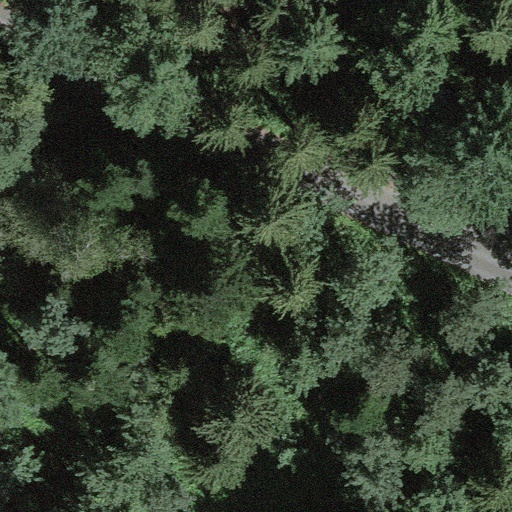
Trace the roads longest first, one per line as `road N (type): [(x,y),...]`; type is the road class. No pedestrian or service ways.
road 1 (unclassified): [(0,21),(511,281)]
road 2 (track): [(291,166),(511,164)]
